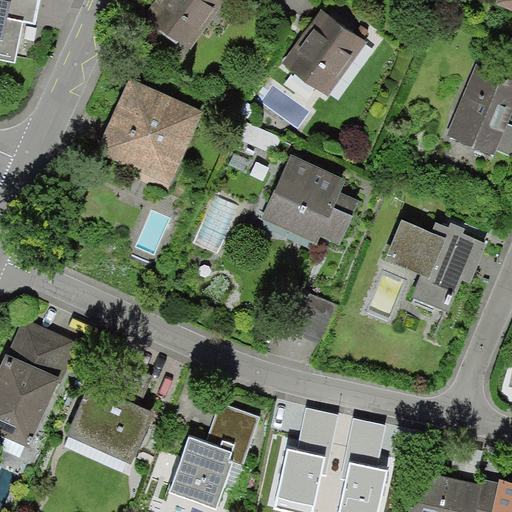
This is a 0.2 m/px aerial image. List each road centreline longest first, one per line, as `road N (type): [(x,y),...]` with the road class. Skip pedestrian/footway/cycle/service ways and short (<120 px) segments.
road 1 (residential): [(454,417),(245,367),(0,255)]
road 2 (residential): [(32,160),(105,0)]
road 3 (residential): [(454,417),(511,278)]
